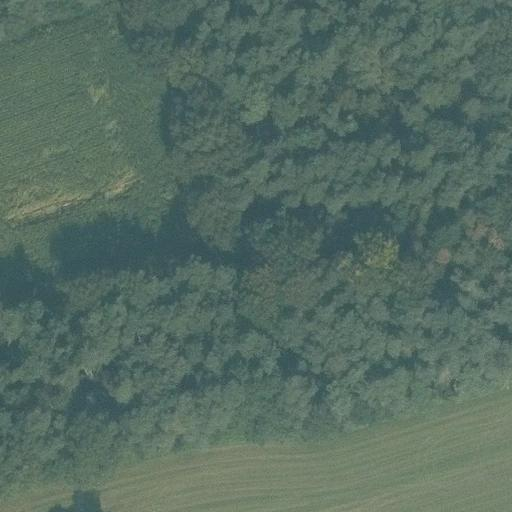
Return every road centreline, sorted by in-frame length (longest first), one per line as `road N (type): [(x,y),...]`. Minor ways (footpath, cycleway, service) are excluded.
road 1 (track): [(270,437),(232,307),(252,285),(511,213)]
road 2 (track): [(395,0),(371,104),(356,117),(276,138),(249,127),(220,64),(219,32),(234,17),(282,0)]
